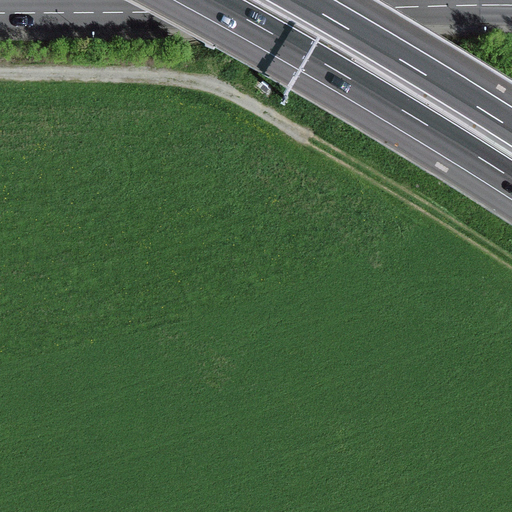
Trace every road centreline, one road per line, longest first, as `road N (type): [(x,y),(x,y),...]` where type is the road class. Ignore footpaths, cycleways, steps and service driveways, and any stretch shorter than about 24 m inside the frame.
road 1 (track): [(0,71),(210,85),(511,263)]
road 2 (primary): [(0,12),(511,5)]
road 3 (motorway): [(210,0),(511,178)]
road 4 (motorway): [(511,128),(296,0)]
